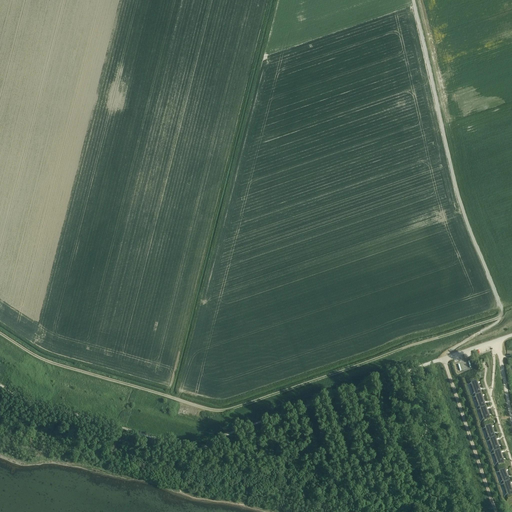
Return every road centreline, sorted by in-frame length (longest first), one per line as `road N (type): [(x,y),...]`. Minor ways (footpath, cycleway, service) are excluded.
road 1 (track): [(0,333),(49,362),(217,411),(500,316)]
road 2 (track): [(418,364),(202,448),(28,400),(0,384)]
road 3 (track): [(500,316),(460,204),(413,0)]
